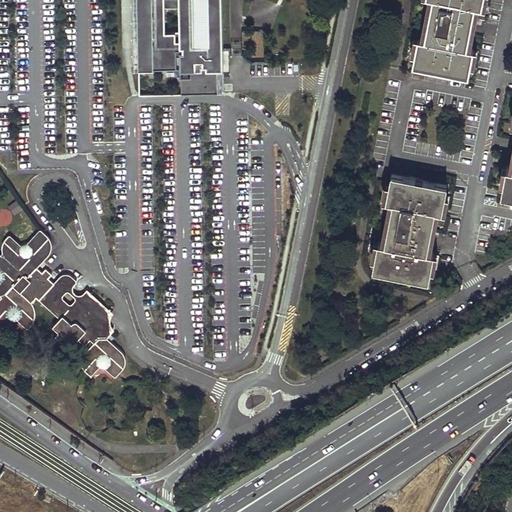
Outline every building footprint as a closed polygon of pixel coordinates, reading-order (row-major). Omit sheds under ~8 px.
[(224,66),(222,0),(134,0),(135,67),(177,67),(177,49),(181,49),(182,66),(191,66),(192,78),(182,78),(182,94),(219,93),(219,65),(224,66)] [(431,0),(424,39),(417,37),(412,65),(435,70),(436,66),(443,68),(442,72),(466,77),(472,49),(466,47),(474,6),(480,7),(481,5),(485,6),(485,0),(431,0)] [(511,164),(511,165),(506,164),(501,193),(511,194),(511,164)] [(420,184),(396,179),(391,206),(397,207),(388,249),(382,248),(377,275),(401,280),(401,276),(409,277),(408,281),(432,286),(438,259),(431,258),(440,216),(446,217),(451,191),(427,186),(427,190),(419,189),(420,184)] [(106,367),(115,375),(120,370),(123,366),(124,362),(124,358),(123,354),(120,351),(106,338),(111,333),(96,320),(97,318),(76,299),(69,307),(59,297),(66,290),(75,280),(72,277),(69,275),(67,275),(63,275),(60,276),(57,278),(52,282),(46,277),(50,273),(45,268),(41,272),(35,267),(46,256),(48,253),(49,249),(50,246),(50,241),(48,238),(46,235),(43,233),(40,230),(29,243),(32,246),(33,253),(29,257),(22,258),(18,253),(18,245),(7,235),(5,237),(3,240),(1,244),(1,249),(2,253),(4,256),(3,257),(0,256),(0,255),(0,268),(3,271),(4,277),(0,280),(0,296),(1,297),(0,297),(0,327),(9,319),(6,316),(5,309),(9,305),(15,304),(19,308),(20,315),(17,318),(27,328),(29,325),(31,321),(32,318),(33,313),(33,308),(32,305),(30,302),(35,297),(59,318),(52,325),(58,331),(55,334),(63,341),(64,340),(70,345),(78,338),(84,345),(90,339),(93,342),(83,354),(81,357),(81,360),(81,363),(83,367),(85,370),(89,374),(97,365),(95,363),(95,357),(100,352),(105,352),(109,355),(110,362),(106,367)] [(75,280),(66,290),(76,299),(97,318),(96,320),(111,333),(113,330),(111,326),(110,323),(109,319),(111,316),(112,314),(86,290),(84,291),(81,294),(79,294),(76,294),(74,292),(72,290),(72,287),(73,284),(76,281),(75,280)] [(35,360),(26,372),(39,381),(47,369),(35,360)]
